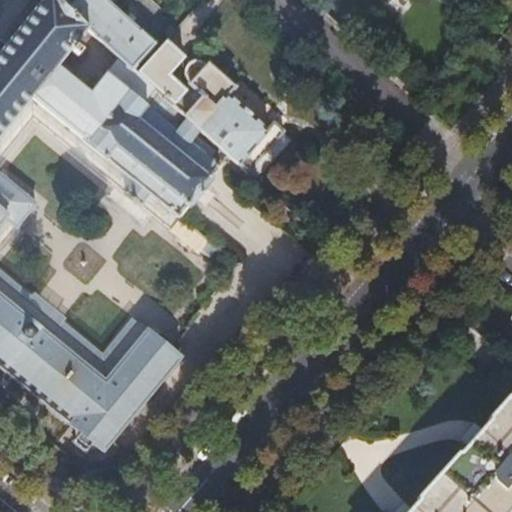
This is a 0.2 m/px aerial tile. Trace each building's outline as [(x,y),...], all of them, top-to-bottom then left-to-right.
[(68,12),(54,0),(45,0),(0,56),(0,136),(31,98),(84,141),(83,143),(104,159),(105,158),(119,169),(108,182),(125,195),(135,182),(179,218),(170,231),(200,255),(212,241),(181,216),(221,166),(192,143),(201,131),(138,74),(119,58),(90,93),(56,66),(86,28),(68,12)] [(138,74),(158,52),(153,48),(156,45),(142,32),(141,33),(126,20),(105,1),(105,0),(79,0),(68,12),(86,28),(119,58),(138,74)] [(173,47),(168,41),(158,52),(138,74),(201,131),(248,173),(266,153),(285,132),(275,124),(268,131),(229,97),(236,88),(209,64),(208,65),(203,61),(200,60),(195,61),(192,62),(189,65),(186,69),(186,75),(188,79),(191,83),(187,88),(170,73),(184,58),(173,47)] [(0,213),(6,219),(0,226),(0,296),(107,383),(148,332),(136,321),(103,361),(0,278),(0,249),(35,206),(0,177),(0,160),(32,121),(108,182),(119,169),(105,158),(104,159),(83,143),(84,141),(31,98),(0,136),(0,213)] [(125,195),(170,231),(179,218),(135,182),(125,195)] [(0,226),(6,219),(0,213),(0,365),(82,432),(95,443),(105,451),(148,399),(181,359),(148,332),(107,383),(0,296),(0,226)] [(511,511),(511,405),(511,404),(477,446),(440,492),(423,511),(511,511)] [(87,451),(95,443),(82,432),(75,441),(87,451)]
